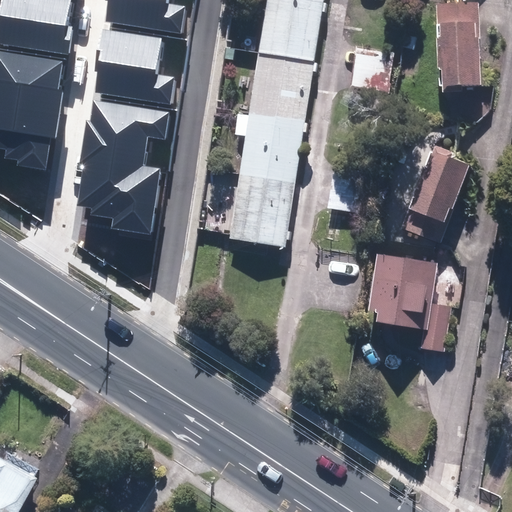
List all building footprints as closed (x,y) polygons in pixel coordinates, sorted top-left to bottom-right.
[(0,43),(69,56),(75,26),(71,25),(76,0),(74,0),(1,0),(0,9),(0,43)] [(106,22),(183,34),(188,7),(169,4),(169,0),(109,0),(110,0),(106,22)] [(330,0),(272,0),(264,52),(320,61),(330,0)] [(486,1),(440,3),(444,92),(491,90),(486,1)] [(95,92),(172,104),(176,78),(158,75),(163,40),(102,31),(96,69),(98,71),(95,92)] [(64,61),(0,50),(0,103),(60,113),(61,92),(59,92),(64,61)] [(396,89),(397,59),(398,51),(379,51),(379,58),(358,57),(356,87),(396,89)] [(319,62),(264,56),(255,113),(245,174),(235,238),(290,246),(319,62)] [(81,157),(143,167),(148,137),(166,139),(170,112),(94,100),(91,121),(87,120),(81,157)] [(60,113),(0,103),(0,149),(6,150),(5,158),(18,160),(17,165),(45,169),(50,137),(56,138),(60,113)] [(486,162),(441,145),(408,230),(453,247),(459,232),(486,162)] [(152,235),(162,168),(143,167),(81,157),(80,163),(84,164),(77,205),(91,207),(90,215),(114,218),(111,229),(152,235)] [(379,170),(338,167),(332,208),(372,214),(379,170)] [(456,306),(438,303),(445,261),(383,252),(372,321),(426,329),(423,349),(436,351),(448,353),(456,306)] [(24,511),(43,478),(0,453),(0,511),(24,511)] [(110,511),(63,481),(42,511),(110,511)]
